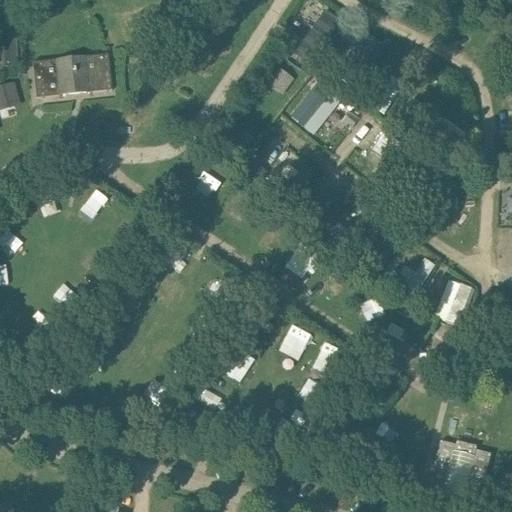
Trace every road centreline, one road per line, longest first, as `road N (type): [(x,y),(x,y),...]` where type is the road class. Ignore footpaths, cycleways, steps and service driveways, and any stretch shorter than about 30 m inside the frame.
road 1 (unknown): [(0,296),(45,267),(98,142),(418,378),(446,382),(466,374),(476,358),(480,288)]
road 2 (unknown): [(480,288),(474,80),(462,64),(359,0)]
road 3 (unknown): [(480,288),(274,125)]
road 4 (unknown): [(141,467),(347,511)]
road 5 (unknown): [(0,412),(44,440),(141,467)]
